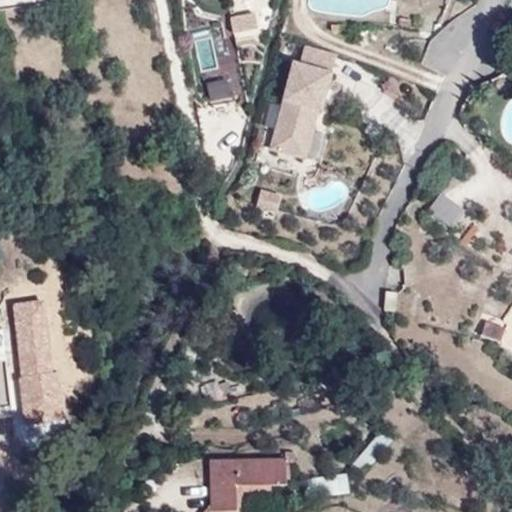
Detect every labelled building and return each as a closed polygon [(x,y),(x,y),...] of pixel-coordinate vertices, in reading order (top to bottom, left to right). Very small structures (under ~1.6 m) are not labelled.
[(334,75),(339,57),(311,46),(305,67),(334,75)] [(324,112),(334,75),(305,67),(297,65),(274,151),(308,160),(319,120),(314,119),(316,110),(321,112),(324,112)] [(238,74),(209,83),(214,100),(243,92),(238,74)] [(280,213),(284,199),(264,193),(260,208),(280,213)] [(443,194),(432,212),(455,226),(466,208),(443,194)] [(26,425),(70,421),(67,372),(57,373),(51,298),(16,301),(26,425)] [(285,459),(210,461),(212,511),(209,511),(239,511),(238,511),(237,484),(286,482),(285,459)]
